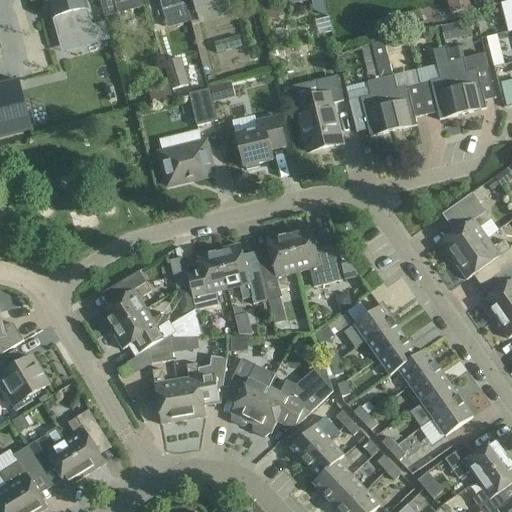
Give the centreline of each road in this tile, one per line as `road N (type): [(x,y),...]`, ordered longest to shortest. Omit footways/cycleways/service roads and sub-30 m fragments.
road 1 (residential): [(44,292),(142,238),(316,197),(361,202)]
road 2 (residential): [(361,202),(384,220),(511,405)]
road 3 (residential): [(158,485),(44,292)]
road 4 (residential): [(361,202),(378,190),(471,169),(484,145),(501,142)]
road 5 (residential): [(158,485),(222,472),(250,482),(278,511)]
